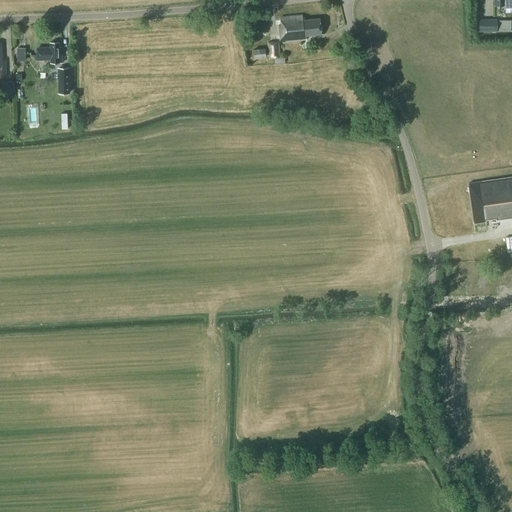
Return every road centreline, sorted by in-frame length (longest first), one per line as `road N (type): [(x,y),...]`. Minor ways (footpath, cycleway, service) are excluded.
road 1 (unclassified): [(474,511),(421,409),(429,241),(402,137),(362,56),(346,0)]
road 2 (unclassified): [(297,0),(0,19)]
